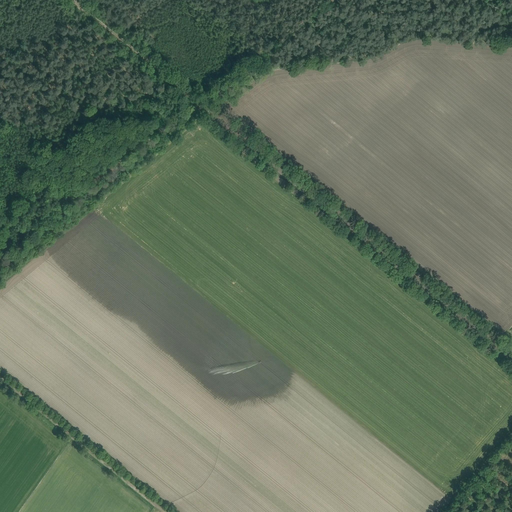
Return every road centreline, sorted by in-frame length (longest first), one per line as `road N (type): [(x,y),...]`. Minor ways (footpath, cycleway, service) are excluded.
road 1 (track): [(511,356),(75,0)]
road 2 (track): [(163,511),(0,379)]
